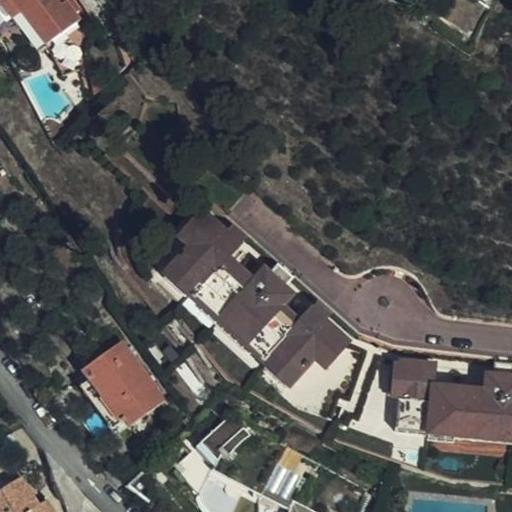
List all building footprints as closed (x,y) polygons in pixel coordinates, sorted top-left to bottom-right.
[(25,14),(17,0),(11,0),(5,3),(15,20),(20,17),(25,14)] [(17,0),(25,14),(20,17),(38,48),(43,45),(46,50),(83,28),(70,8),(64,11),(57,0),(17,0)] [(479,0),(457,0),(452,7),(461,15),(455,24),(471,36),(491,7),(479,0)] [(461,15),(452,7),(445,17),(455,24),(461,15)] [(104,89),(99,81),(90,85),(93,98),(104,89)] [(186,228),(201,216),(196,212),(183,225),(186,228)] [(233,245),(201,216),(186,228),(191,232),(179,244),(183,248),(168,266),(191,287),(188,290),(216,316),(239,338),(237,340),(261,363),(266,358),(291,380),(307,362),(311,366),(323,353),(329,359),(342,345),(303,310),(302,312),(291,324),(283,332),(263,314),(266,311),(239,287),(236,289),(213,267),(220,259),(231,248),(233,245)] [(173,239),(186,228),(183,225),(171,238),(173,239)] [(191,232),(186,228),(173,239),(179,244),(191,232)] [(252,275),(265,266),(249,245),(236,255),(252,275)] [(237,253),(231,248),(220,259),(226,264),(237,253)] [(226,264),(220,259),(213,267),(236,289),(239,287),(266,311),(263,314),(283,332),(291,324),(285,319),(274,309),(277,306),(267,297),(276,287),(277,288),(285,280),(271,267),(252,288),(226,264)] [(191,287),(168,266),(157,277),(180,298),(188,290),(191,287)] [(286,297),(277,288),(276,287),(267,297),(277,306),(286,297)] [(188,290),(180,298),(208,325),(216,316),(188,290)] [(285,319),(291,324),(302,312),(296,307),(285,319)] [(216,316),(208,325),(249,362),(256,369),(261,363),(237,340),(239,338),(216,316)] [(138,408),(144,414),(166,394),(156,382),(160,379),(150,368),(146,371),(117,339),(90,363),(85,368),(82,370),(89,379),(85,383),(121,424),(129,416),(138,408)] [(323,353),(311,366),(318,372),(329,359),(323,353)] [(85,368),(90,363),(83,354),(77,359),(85,368)] [(261,363),(256,369),(280,391),(291,380),(266,358),(261,363)] [(511,404),(507,404),(507,409),(478,405),(478,402),(424,395),(424,388),(427,368),(394,364),(394,367),(390,400),(388,418),(421,421),(420,429),(473,435),(474,431),(507,434),(507,439),(511,439),(511,404)] [(390,400),(394,367),(382,367),(379,398),(390,400)] [(511,404),(511,393),(501,392),(503,380),(505,381),(505,369),(488,367),(483,395),(424,388),(424,395),(478,402),(478,405),(507,409),(507,404),(511,404)] [(501,392),(511,393),(511,381),(505,381),(503,380),(501,392)] [(115,429),(121,424),(85,383),(79,387),(115,429)] [(135,422),(144,414),(138,408),(129,416),(135,422)] [(234,414),(197,447),(214,465),(211,471),(210,474),(283,511),(307,511),(292,504),(297,491),(295,489),(301,478),(277,466),(286,449),(249,430),(234,414)] [(386,434),(419,438),(420,429),(421,421),(388,418),(386,434)] [(21,461),(40,447),(36,442),(25,427),(6,440),(21,461)] [(419,438),(473,443),(473,435),(420,429),(419,438)] [(473,443),(506,447),(507,439),(507,434),(474,431),(473,435),(473,443)] [(214,465),(197,447),(193,451),(211,471),(214,465)] [(192,461),(188,457),(182,462),(186,466),(192,461)] [(208,478),(192,461),(186,466),(182,462),(174,470),(193,491),(197,495),(199,496),(207,480),(208,478)] [(53,511),(45,500),(35,507),(16,479),(0,490),(0,511),(53,511)] [(238,498),(224,491),(225,495),(228,498),(234,499),(238,498)] [(204,511),(201,508),(199,503),(194,511),(204,511)]
